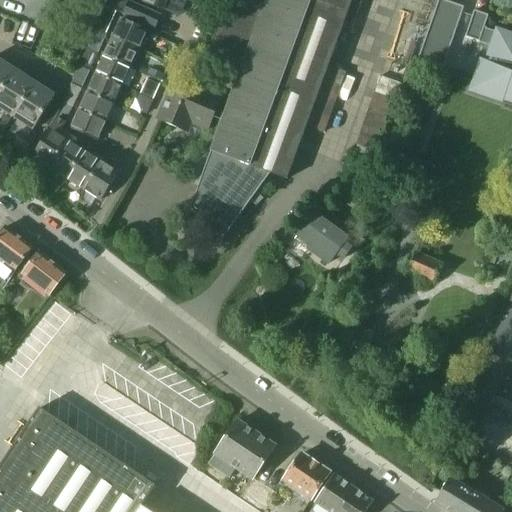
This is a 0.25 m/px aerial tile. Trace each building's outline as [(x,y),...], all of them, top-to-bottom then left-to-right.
[(105,0),(103,7),(116,12),(122,15),(154,29),(159,17),(127,3),(121,0),(105,0)] [(143,0),(143,2),(162,10),(166,0),(169,0),(179,4),(181,0),(180,0),(143,0)] [(285,179),(350,0),(226,0),(204,64),(238,77),(189,211),(224,236),(269,173),(285,179)] [(428,30),(418,60),(442,68),(452,39),(462,9),(458,7),(438,1),(428,30)] [(103,7),(93,31),(105,36),(116,12),(103,7)] [(474,11),(465,37),(479,43),(479,44),(492,49),(488,62),(479,59),(468,92),(502,104),(502,101),(511,104),(511,33),(495,28),(494,32),(486,29),(484,28),(484,27),(488,16),(474,11)] [(119,19),(110,39),(137,50),(146,32),(119,19)] [(93,31),(85,48),(97,53),(105,36),(93,31)] [(110,39),(102,56),(129,68),(137,50),(110,39)] [(85,48),(77,68),(88,73),(97,53),(85,48)] [(102,56),(94,75),(120,87),(129,68),(102,56)] [(0,90),(13,71),(0,62),(0,90)] [(72,78),(69,85),(80,90),(88,73),(77,68),(72,78)] [(13,71),(0,90),(0,109),(11,116),(32,83),(13,71)] [(94,75),(86,93),(112,105),(120,87),(94,75)] [(167,100),(158,120),(184,132),(188,122),(206,130),(211,119),(220,99),(176,79),(167,100)] [(32,130),(38,121),(49,128),(53,121),(59,109),(50,103),(54,97),(52,95),(32,83),(11,116),(32,130)] [(62,102),(61,104),(72,108),(80,90),(69,85),(62,102)] [(86,93),(77,111),(104,123),(112,105),(86,93)] [(53,121),(64,126),(66,123),(72,108),(61,104),(59,109),(53,121)] [(96,140),(104,123),(77,111),(70,128),(96,140)] [(49,128),(31,157),(49,168),(68,138),(69,135),(61,130),(64,126),(53,121),(49,128)] [(68,138),(49,168),(65,179),(82,152),(69,143),(71,140),(68,138)] [(82,152),(65,179),(81,189),(100,159),(92,154),(90,157),(82,152)] [(100,159),(81,189),(99,201),(119,170),(114,168),(112,171),(99,163),(101,159),(100,159)] [(342,258),(350,248),(342,243),(346,238),(325,223),(331,214),(321,207),(315,216),(312,214),(297,234),(311,244),(307,249),(327,264),(335,253),(342,258)] [(0,234),(0,288),(14,270),(31,248),(5,227),(0,234)] [(48,296),(65,273),(38,253),(22,275),(38,288),(20,311),(30,318),(47,295),(48,296)] [(502,319),(489,354),(508,361),(511,362),(511,298),(507,311),(505,310),(502,319)] [(365,353),(372,333),(348,324),(341,345),(365,353)] [(484,365),(460,420),(479,428),(503,373),(502,373),(508,361),(489,354),(484,365)] [(39,409),(0,467),(0,511),(138,511),(155,488),(39,409)] [(251,481),(275,447),(238,422),(215,456),(251,481)] [(283,482),(295,491),(310,501),(329,473),(302,454),(283,482)] [(315,504),(326,511),(336,511),(353,489),(334,476),(315,504)] [(446,511),(501,511),(503,511),(449,478),(435,501),(446,507),(444,511),(446,511)] [(353,489),(336,511),(364,511),(371,502),(353,489)]
